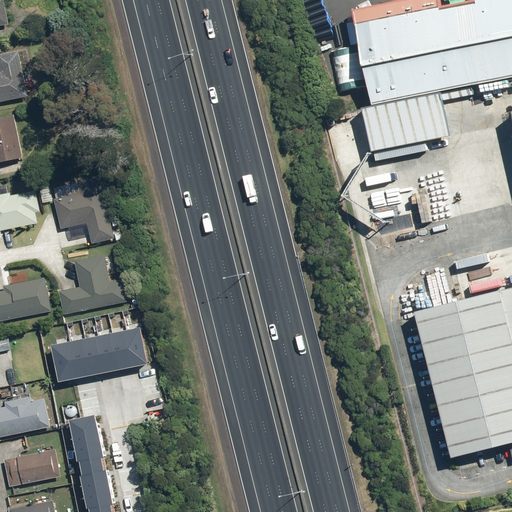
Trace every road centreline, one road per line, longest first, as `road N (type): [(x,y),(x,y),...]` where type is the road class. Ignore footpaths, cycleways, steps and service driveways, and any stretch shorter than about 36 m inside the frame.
road 1 (motorway): [(286,511),(157,0)]
road 2 (motorway): [(198,0),(326,511)]
